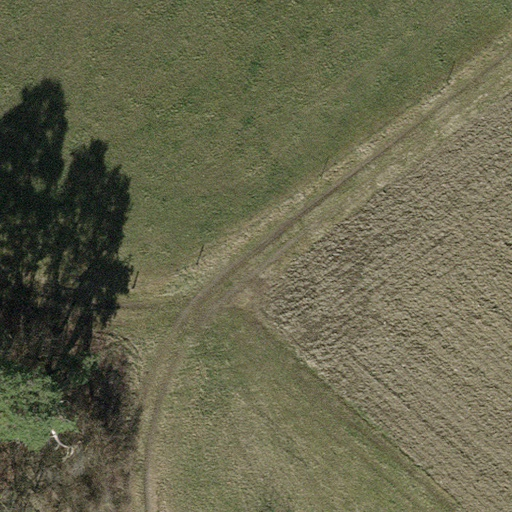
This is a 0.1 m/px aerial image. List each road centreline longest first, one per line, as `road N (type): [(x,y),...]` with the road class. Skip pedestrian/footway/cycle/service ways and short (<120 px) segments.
road 1 (track): [(0,283),(118,314),(244,264),(511,47)]
road 2 (track): [(244,264),(163,366),(144,511)]
